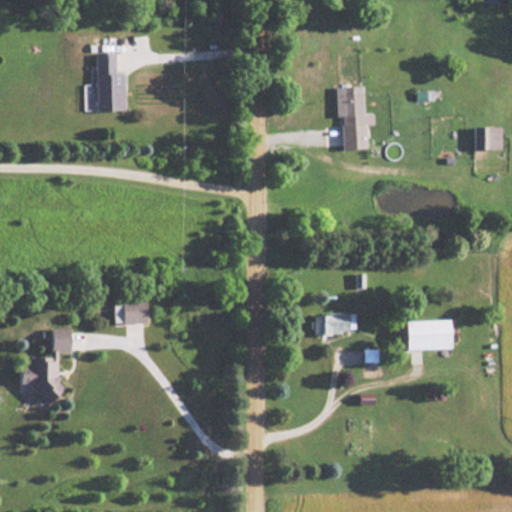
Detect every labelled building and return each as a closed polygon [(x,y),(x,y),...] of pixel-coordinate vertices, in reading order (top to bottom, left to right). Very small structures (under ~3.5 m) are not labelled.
[(96,53),(98,111),(126,110),(125,73),(117,73),(117,53),(96,53)] [(371,149),(370,114),(366,114),(365,87),(338,88),(340,150),(371,149)] [(474,127),(474,149),(500,149),(500,127),(474,127)] [(122,302),(122,323),(149,323),(149,302),(122,302)] [(315,334),(351,334),(351,313),(315,314),(315,334)] [(410,352),(455,351),(454,321),(410,322),(410,352)] [(50,357),(32,358),(33,368),(22,368),(23,385),(41,385),(41,401),(62,400),(60,350),(76,350),(76,329),(49,330),(50,357)] [(361,377),(375,377),(375,367),(360,368),(361,377)]
